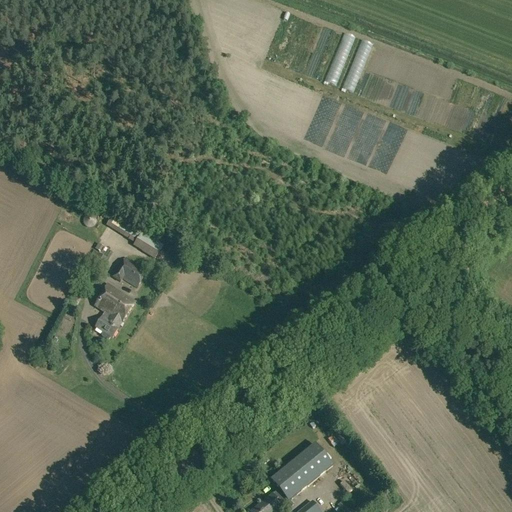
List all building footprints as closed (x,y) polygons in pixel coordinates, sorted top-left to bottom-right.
[(99,244),(95,250),(100,253),(103,247),(99,244)] [(88,259),(99,267),(105,258),(94,250),(88,259)] [(123,279),(138,288),(148,272),(125,258),(111,278),(120,284),(123,279)] [(86,271),(95,277),(100,270),(92,265),(91,267),(89,266),(86,271)] [(108,340),(110,338),(112,339),(118,330),(122,323),(135,303),(107,285),(95,305),(105,312),(94,328),(103,334),(102,336),(102,337),(108,340)] [(251,511),(278,511),(283,508),(282,507),(332,466),(315,445),(271,481),(279,490),(273,495),(251,511)] [(337,506),(342,511),(353,511),(354,511),(344,500),(337,506)] [(298,511),(320,511),(312,501),(298,511)]
